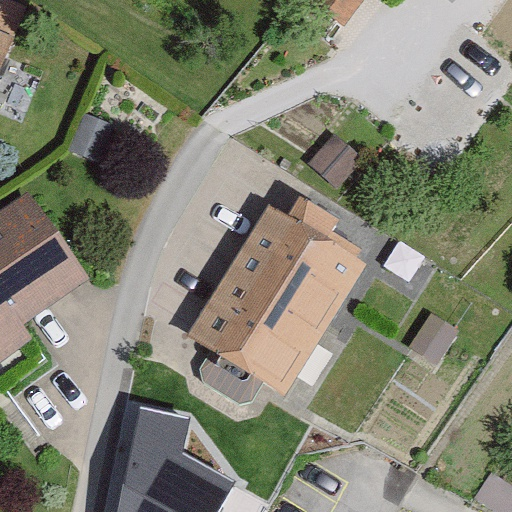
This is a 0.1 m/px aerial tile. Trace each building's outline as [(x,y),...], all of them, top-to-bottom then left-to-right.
[(348,0),(297,0),(295,4),(328,28),(348,0)] [(344,162),(314,143),(297,171),(327,189),(344,162)] [(253,217),(175,346),(270,402),(345,277),(332,269),(345,249),(277,208),(267,225),(253,217)] [(67,292),(12,209),(0,216),(0,357),(17,346),(7,332),(67,292)] [(437,337),(415,323),(398,351),(420,365),(437,337)] [(188,419),(140,409),(120,511),(216,511),(232,485),(181,454),(188,419)]
